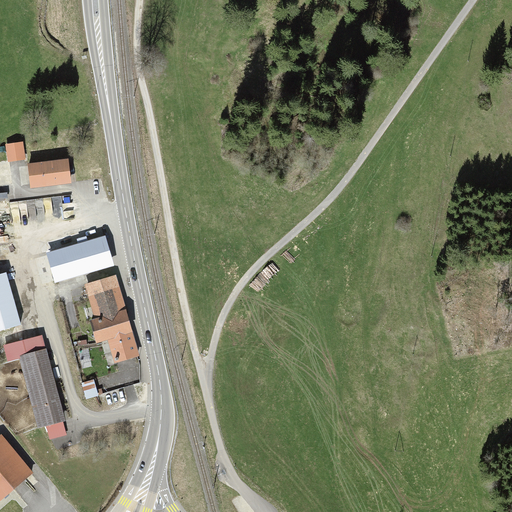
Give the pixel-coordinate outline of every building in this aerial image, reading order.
[(68,159),(28,164),(31,188),(71,183),(68,159)] [(103,242),(46,257),(52,282),(109,267),(103,242)] [(114,281),(85,289),(93,323),(88,324),(94,347),(99,346),(104,363),(133,355),(114,281)] [(44,354),(20,360),(37,427),(61,421),(44,354)] [(0,496),(29,473),(0,438),(0,496)]
